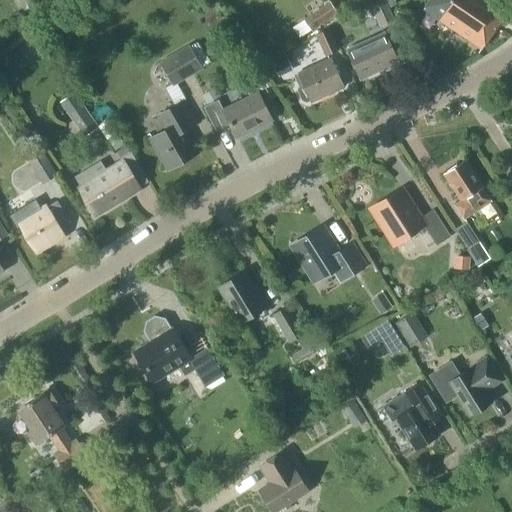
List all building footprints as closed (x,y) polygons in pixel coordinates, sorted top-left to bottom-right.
[(395,20),(385,0),(384,0),(370,6),(380,27),(395,20)] [(482,49),(508,9),(494,0),(429,0),(423,9),(482,49)] [(337,12),(330,1),(303,18),(304,20),(293,27),(300,38),(337,12)] [(339,50),(329,28),(315,34),(325,57),(339,50)] [(361,79),(398,62),(385,33),(347,50),(361,79)] [(202,69),(201,67),(210,62),(198,41),(189,46),(188,45),(159,62),(173,86),(202,69)] [(292,70),(287,59),(274,66),(279,76),(292,70)] [(311,101),(343,87),(331,59),(298,73),(303,84),(300,86),(298,90),(303,100),(307,101),(310,100),(311,101)] [(237,138),(272,121),(258,93),(223,110),(219,100),(205,107),(216,131),(230,124),(237,138)] [(143,130),(166,172),(200,153),(187,129),(198,123),(184,99),(156,115),(164,129),(158,133),(153,124),(143,130)] [(68,114),(84,138),(99,128),(83,106),(82,104),(68,114)] [(43,185),(58,175),(42,150),(27,159),(43,185)] [(135,181),(145,175),(131,152),(120,158),(122,163),(107,172),(100,162),(75,177),(81,187),(80,188),(95,214),(139,188),(135,181)] [(464,218),(491,201),(482,187),(465,160),(445,174),(462,200),(455,205),(464,218)] [(420,218),(402,191),(373,209),(394,242),(422,224),(436,246),(451,237),(433,210),(420,218)] [(36,251),(63,234),(59,227),(69,221),(57,201),(20,224),(36,251)] [(490,258),(480,242),(467,221),(455,229),(479,266),(490,258)] [(339,253),(323,228),(293,247),(314,279),(334,267),(342,279),(365,265),(352,245),(339,253)] [(470,256),(453,255),(452,268),(469,269),(470,256)] [(217,287),(239,324),(268,306),(260,293),(258,294),(244,271),(217,287)] [(392,306),(383,292),(371,299),(380,314),(392,306)] [(315,352),(287,306),(272,315),(289,344),(296,339),(301,348),(291,354),(296,363),(315,352)] [(428,336),(413,311),(395,323),(410,347),(428,336)] [(205,386),(224,375),(201,337),(200,337),(208,351),(191,362),(164,319),(155,317),(147,321),(145,331),(152,342),(136,351),(154,380),(179,365),(185,375),(195,369),(205,386)] [(404,345),(388,318),(361,335),(369,347),(383,339),(392,353),(404,345)] [(487,359),(461,375),(451,360),(428,374),(446,403),(457,396),(469,415),(491,402),(484,390),(500,380),(487,359)] [(395,418),(415,449),(439,434),(432,422),(442,415),(422,382),(382,406),(391,421),(395,418)] [(48,390),(19,409),(33,431),(29,434),(35,444),(50,435),(60,451),(55,455),(63,468),(85,454),(76,441),(71,445),(60,428),(63,426),(52,410),(59,405),(48,390)] [(367,420),(353,399),(340,407),(354,428),(367,420)] [(271,483),(259,490),(272,511),(281,511),(290,506),(288,503),(308,490),(294,468),(292,469),(282,452),(260,466),(271,483)] [(78,511),(94,511),(85,497),(74,505),(78,511)] [(24,511),(40,511),(35,503),(24,511)]
